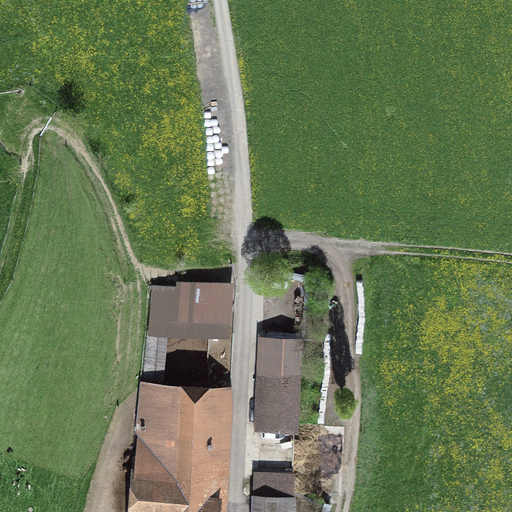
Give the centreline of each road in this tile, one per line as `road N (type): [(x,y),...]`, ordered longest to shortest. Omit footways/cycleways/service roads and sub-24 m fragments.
road 1 (track): [(221,0),(247,240),(237,511)]
road 2 (track): [(341,511),(353,396),(345,282),(317,247),(247,240)]
